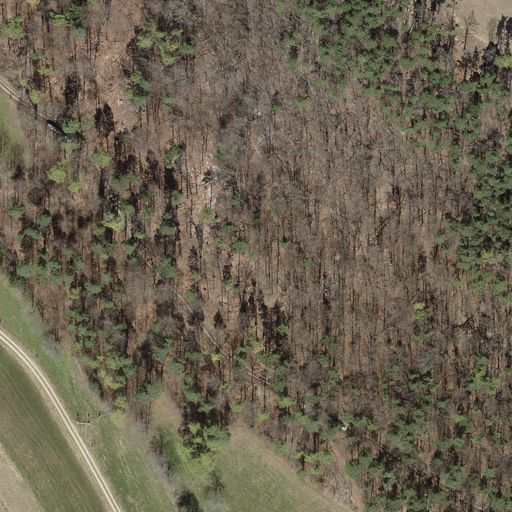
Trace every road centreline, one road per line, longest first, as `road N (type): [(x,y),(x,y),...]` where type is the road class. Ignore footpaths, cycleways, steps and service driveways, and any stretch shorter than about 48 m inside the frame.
road 1 (track): [(0,75),(90,152),(132,232),(229,355),(493,511)]
road 2 (track): [(0,332),(48,387),(117,511)]
